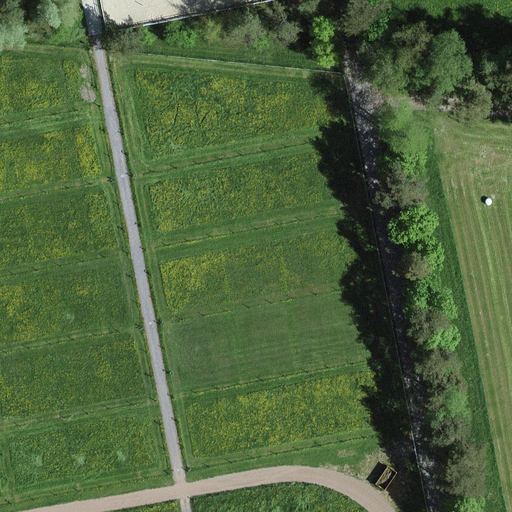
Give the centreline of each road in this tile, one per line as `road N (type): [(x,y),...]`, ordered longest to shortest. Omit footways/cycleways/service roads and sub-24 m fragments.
road 1 (unclassified): [(443,511),(346,0)]
road 2 (unknown): [(90,0),(184,511)]
road 3 (unknown): [(287,472),(70,511)]
road 4 (track): [(365,102),(511,110)]
